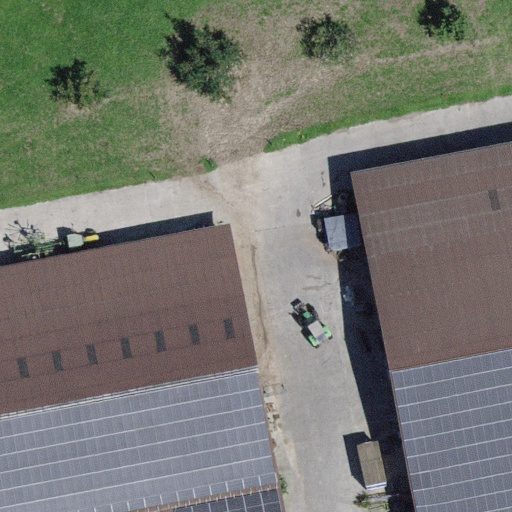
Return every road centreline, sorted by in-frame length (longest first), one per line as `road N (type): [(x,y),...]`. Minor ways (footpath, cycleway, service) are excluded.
road 1 (track): [(0,239),(227,198),(343,153),(511,118)]
road 2 (track): [(295,172),(356,511)]
